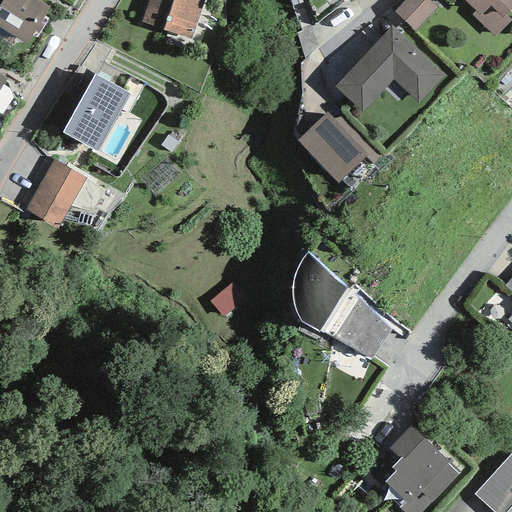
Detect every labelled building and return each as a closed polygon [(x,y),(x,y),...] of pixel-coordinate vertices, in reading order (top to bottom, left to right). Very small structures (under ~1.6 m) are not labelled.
[(0,27),(27,44),(50,7),(39,0),(1,0),(0,3),(0,27)] [(148,0),(141,23),(191,39),(203,0),(148,0)] [(437,8),(428,0),(404,0),(394,11),(414,31),(437,8)] [(511,6),(511,0),(464,0),(475,11),(471,15),(495,37),(511,20),(505,14),(511,6)] [(443,75),(391,26),(334,87),(362,113),(393,80),(417,103),(443,75)] [(96,75),(63,130),(97,150),(130,95),(96,75)] [(367,155),(326,112),(297,140),(338,183),(367,155)] [(53,160),(24,208),(56,228),(85,180),(53,160)] [(370,359),(392,326),(353,296),(355,293),(308,253),(306,254),(304,257),(301,262),(298,267),(296,272),(293,281),(292,285),(292,293),(292,300),(295,310),(298,318),(301,321),(355,349),(354,351),(370,359)] [(235,281),(209,301),(223,318),(248,297),(235,281)] [(411,425),(389,448),(400,459),(392,467),(396,471),(385,482),(405,501),(399,508),(403,511),(421,511),(460,472),(411,425)] [(511,454),(474,494),(494,511),(506,511),(511,506),(511,491),(511,489),(511,454)]
